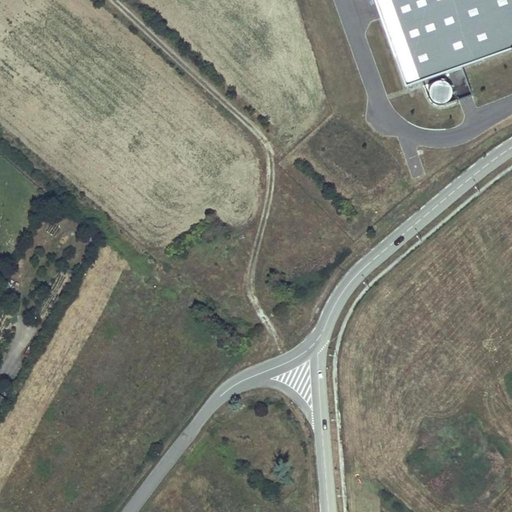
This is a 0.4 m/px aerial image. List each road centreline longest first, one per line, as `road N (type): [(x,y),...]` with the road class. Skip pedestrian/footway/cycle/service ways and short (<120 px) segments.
road 1 (unclassified): [(511,149),(336,299),(314,348)]
road 2 (unclassified): [(242,382),(219,397),(130,511)]
